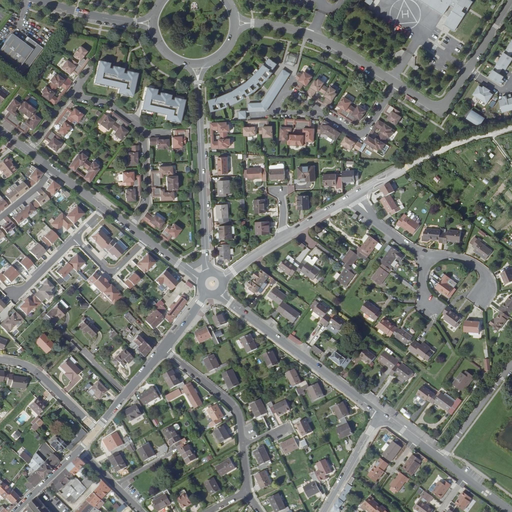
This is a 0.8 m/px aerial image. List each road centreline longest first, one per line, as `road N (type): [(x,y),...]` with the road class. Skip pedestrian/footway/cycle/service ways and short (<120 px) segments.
road 1 (residential): [(130,227),(146,194),(143,131),(127,117),(72,90),(29,150)]
road 2 (secondary): [(378,413),(217,293)]
road 3 (unclassified): [(511,0),(449,101),(428,104),(396,83)]
road 4 (secondary): [(198,82),(205,254)]
road 5 (unclassified): [(396,83),(313,36),(252,22)]
road 6 (track): [(378,182),(442,148),(511,127)]
road 7 (residential): [(162,349),(235,409),(242,445)]
road 8 (residential): [(96,429),(33,370),(0,361)]
